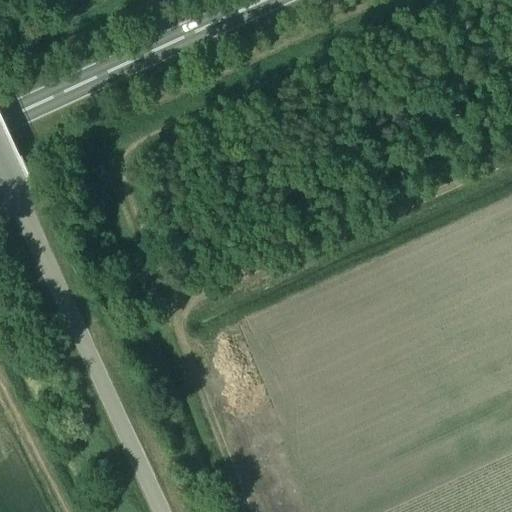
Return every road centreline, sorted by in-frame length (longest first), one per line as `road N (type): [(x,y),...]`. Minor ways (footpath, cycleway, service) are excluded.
road 1 (unclassified): [(164,511),(0,165)]
road 2 (trunk): [(0,123),(269,0)]
